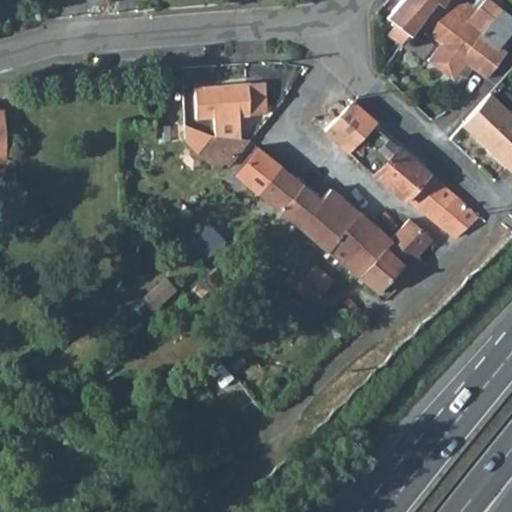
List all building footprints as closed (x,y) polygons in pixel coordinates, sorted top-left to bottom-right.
[(436,3),(440,6),(445,0),(401,0),(388,16),(396,24),(388,33),(401,45),(409,35),(417,26),(436,3)] [(436,3),(417,26),(440,44),(427,61),(453,82),(458,74),(463,78),(471,69),(485,79),(503,57),(496,51),(511,30),(511,17),(502,10),(489,0),(485,0),(477,11),(463,0),(445,0),(440,6),(436,3)] [(214,118),(216,139),(232,139),(241,139),(240,115),(266,113),(263,81),(195,87),(197,119),(214,118)] [(511,116),(489,96),(461,125),(511,173),(511,116)] [(337,116),(325,129),(351,153),(366,135),(374,126),(378,120),(352,98),(345,106),(337,116)] [(330,106),(330,109),(337,116),(345,106),(342,100),(339,99),(334,100),(332,102),(330,106)] [(314,119),(325,129),(337,116),(330,109),(314,117),(314,119)] [(374,126),(366,135),(383,149),(391,141),(374,126)] [(209,149),(183,134),(183,137),(219,160),(221,157),(209,149)] [(219,160),(183,137),(183,140),(188,144),(213,168),(219,160)] [(215,139),(209,149),(221,157),(225,159),(241,139),(232,139),(216,139),(215,139)] [(381,159),(371,171),(396,193),(401,198),(404,198),(406,196),(428,172),(395,143),(381,159)] [(234,173),(258,192),(280,165),(257,145),(234,173)] [(280,165),(258,192),(280,211),(302,183),(280,165)] [(428,172),(406,196),(435,219),(456,236),(476,217),(467,207),(465,203),(451,191),(428,172)] [(302,183),(280,211),(300,227),(322,200),(321,198),(302,183)] [(322,200),(300,227),(339,260),(344,264),(375,227),(329,189),(321,198),(322,200)] [(221,213),(209,224),(219,235),(231,225),(221,213)] [(375,227),(344,264),(378,292),(391,277),(401,285),(426,263),(417,254),(431,238),(409,219),(408,220),(390,240),(375,227)] [(315,266),(305,275),(324,291),(332,281),(315,266)] [(295,286),(314,302),(324,291),(305,275),(295,286)] [(142,299),(153,311),(176,290),(166,278),(142,299)]
